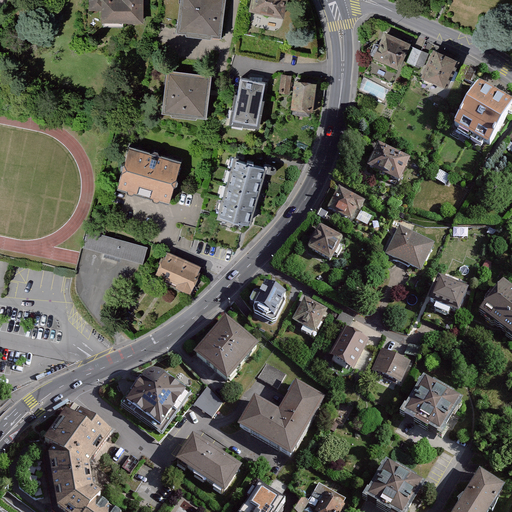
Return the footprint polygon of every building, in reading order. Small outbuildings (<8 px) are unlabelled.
[(110,0),(92,0),(93,18),(103,17),(104,32),(148,31),(147,0),(146,0),(110,1),(110,0)] [(230,3),(210,0),(183,0),(178,36),(224,43),(230,3)] [(295,2),(283,0),(253,0),(249,21),(289,29),(295,2)] [(418,70),(425,55),(386,38),(375,62),(403,74),(407,65),(418,70)] [(462,68),(437,57),(424,86),(449,97),(462,68)] [(463,70),(457,82),(465,86),(467,83),(472,86),(479,73),(472,69),(470,73),(463,70)] [(164,119),(209,123),(213,78),(168,74),(164,119)] [(294,78),(283,77),(282,97),(295,98),(294,118),(317,119),(319,86),(293,85),(294,78)] [(269,89),(241,83),(233,127),(261,132),(269,89)] [(456,136),(491,155),(511,116),(511,110),(479,92),(456,136)] [(409,158),(379,144),(368,166),(399,181),(409,158)] [(179,166),(129,151),(118,189),(168,203),(179,166)] [(265,170),(234,161),(219,216),(249,225),(265,170)] [(369,204),(341,192),(330,214),(354,225),(358,216),(363,218),(369,204)] [(435,242),(397,224),(383,254),(421,272),(435,242)] [(343,237),(319,225),(308,246),(332,258),(343,237)] [(146,249),(88,233),(84,248),(141,264),(146,249)] [(199,269),(163,254),(155,275),(178,284),(176,287),(191,294),(199,274),(197,273),(199,269)] [(511,288),(504,282),(480,313),(511,337),(511,288)] [(471,301),(439,286),(428,310),(438,315),(436,319),(449,325),(452,320),(461,324),(471,301)] [(286,297),(265,287),(254,310),(274,320),(286,297)] [(330,315),(306,304),(296,327),(319,338),(330,315)] [(355,323),(342,317),(338,325),(351,331),(355,323)] [(256,348),(226,322),(196,358),(227,383),(256,348)] [(370,348),(346,335),(330,365),(354,378),(370,348)] [(412,368),(383,354),(373,377),(402,390),(412,368)] [(145,381),(128,405),(163,431),(188,396),(163,378),(160,376),(157,376),(154,376),(151,377),(149,378),(147,379),(145,381)] [(463,401),(426,380),(406,415),(442,436),(463,401)] [(325,397),(297,382),(280,411),(257,398),(240,429),(291,457),(325,397)] [(222,403),(207,387),(194,406),(212,418),(222,403)] [(55,511),(100,511),(105,506),(106,500),(98,494),(94,471),(106,453),(117,439),(84,415),(77,424),(71,420),(67,417),(45,447),(46,453),(55,511)] [(246,476),(195,443),(177,471),(228,504),(246,476)] [(409,511),(426,483),(387,462),(366,500),(387,511),(409,511)] [(487,511),(504,486),(480,471),(453,511),(487,511)] [(346,511),(350,505),(319,488),(312,500),(321,506),(317,511),(346,511)] [(284,511),(287,509),(260,494),(249,511),(284,511)]
